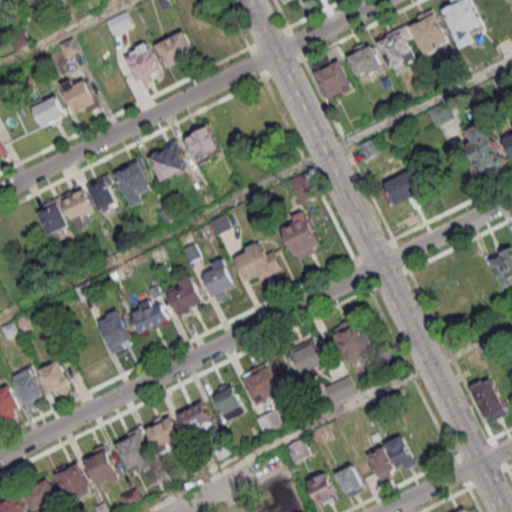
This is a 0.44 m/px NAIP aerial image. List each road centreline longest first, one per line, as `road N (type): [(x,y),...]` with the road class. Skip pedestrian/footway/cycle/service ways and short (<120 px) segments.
road 1 (residential): [(511,196),(0,456)]
road 2 (tertiary): [(502,511),(249,0)]
road 3 (residential): [(383,0),(0,192)]
road 4 (residential): [(511,446),(380,511)]
